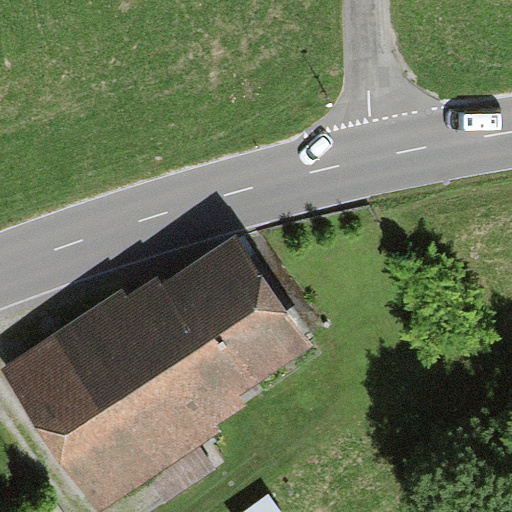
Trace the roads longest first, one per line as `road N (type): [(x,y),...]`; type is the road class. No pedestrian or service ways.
road 1 (secondary): [(0,270),(237,190),(370,155)]
road 2 (unclassified): [(363,0),(370,155)]
road 3 (secondary): [(370,155),(511,132)]
road 4 (unknown): [(0,399),(83,511)]
